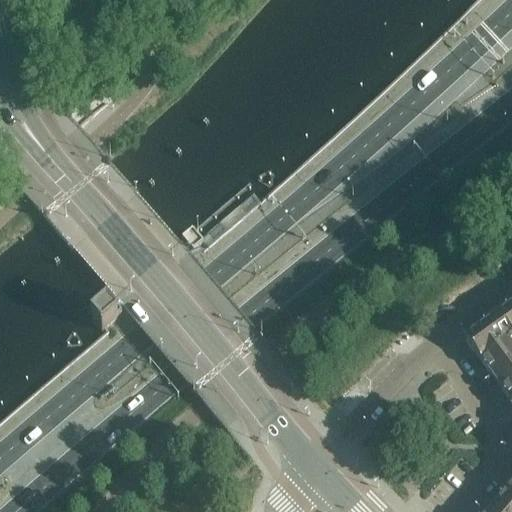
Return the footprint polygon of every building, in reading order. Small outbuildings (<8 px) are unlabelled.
[(43,219),(73,254),(139,199),(107,161),(96,149),(45,193),(31,205),(38,213),(43,219)] [(225,235),(261,205),(259,203),(253,196),(218,226),(206,236),(211,242),(213,245),(225,235)] [(112,302),(111,303),(116,310),(118,312),(120,314),(121,316),(122,316),(125,314),(133,306),(189,258),(192,256),(193,255),(204,245),(201,241),(193,232),(182,242),(181,243),(184,246),(181,248),(118,303),(116,301),(115,302),(112,302)] [(117,319),(121,316),(120,314),(118,312),(116,310),(111,303),(104,309),(90,320),(102,333),(105,330),(115,321),(117,319)] [(511,306),(497,317),(511,336),(511,306)] [(511,346),(511,336),(497,317),(464,341),(481,363),(481,362),(503,346),(510,348),(511,346)] [(496,383),(511,370),(511,350),(510,348),(503,346),(481,362),(481,363),(496,383)] [(510,402),(511,400),(511,370),(496,383),(510,402)] [(511,511),(511,499),(506,494),(490,511),(511,511)]
